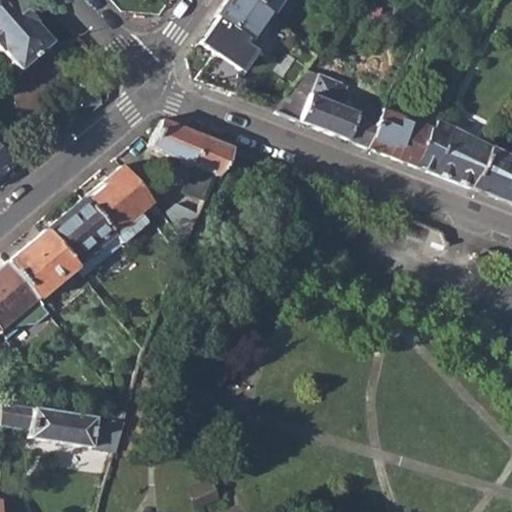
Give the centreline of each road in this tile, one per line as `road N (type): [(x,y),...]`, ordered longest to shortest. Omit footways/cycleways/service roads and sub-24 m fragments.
road 1 (residential): [(511,227),(148,85)]
road 2 (residential): [(148,85),(130,112),(0,222)]
